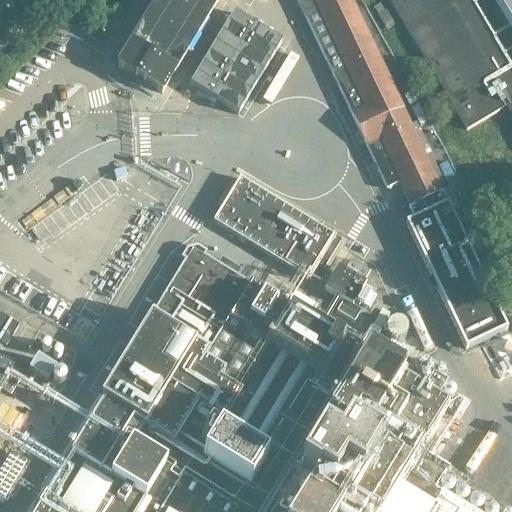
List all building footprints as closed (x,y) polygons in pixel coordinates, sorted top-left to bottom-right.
[(156,0),(116,67),(161,94),(221,0),(156,0)] [(295,0),(339,91),(356,129),(386,191),(399,185),(410,209),(407,211),(411,220),(407,222),(407,224),(446,205),(348,0),(295,0)] [(387,0),(452,137),(511,80),(511,81),(511,0),(470,0),(499,59),(441,0),(387,0)] [(282,44),(233,14),(189,86),(238,116),(282,44)] [(214,221),(308,281),(336,238),(239,179),(214,221)] [(447,205),(446,205),(407,224),(405,225),(465,351),(507,331),(447,205)] [(382,511),(399,485),(448,405),(401,375),(402,372),(371,352),(369,355),(246,279),(193,247),(166,292),(148,322),(147,321),(100,398),(104,401),(38,508),(40,509),(38,511),(382,511)] [(337,270),(323,292),(351,309),(365,287),(362,285),(369,274),(351,262),(343,273),(337,270)] [(0,340),(8,346),(20,326),(0,313),(0,340)] [(19,340),(14,352),(34,360),(39,348),(19,340)] [(36,360),(27,374),(46,385),(54,371),(36,360)] [(14,375),(0,366),(0,392),(1,391),(10,397),(21,380),(14,375)] [(469,511),(439,495),(429,507),(399,485),(382,511),(469,511)]
